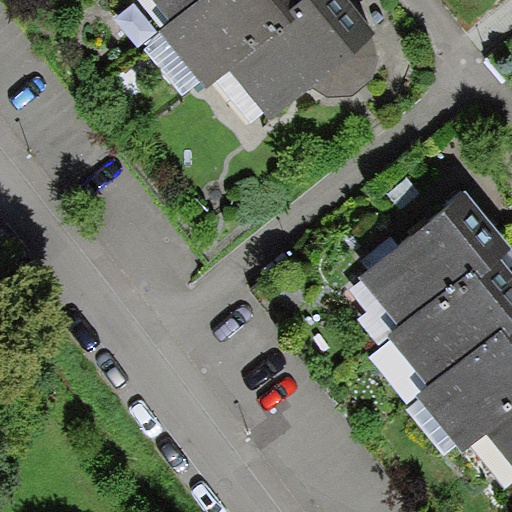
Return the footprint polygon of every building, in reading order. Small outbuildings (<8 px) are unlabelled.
[(137,0),(167,33),(204,0),(137,0)] [(204,0),(167,33),(160,39),(204,89),(224,72),(285,18),(269,0),(204,0)] [(285,18),(224,72),(266,120),(348,48),(305,0),(285,18)] [(446,216),(364,283),(407,336),(477,279),(489,269),(446,216)] [(407,336),(397,344),(438,395),(505,340),(511,333),(511,321),(477,279),(407,336)] [(438,395),(425,405),(465,454),(487,436),(511,415),(511,348),(505,340),(438,395)] [(511,415),(487,436),(511,466),(511,415)]
